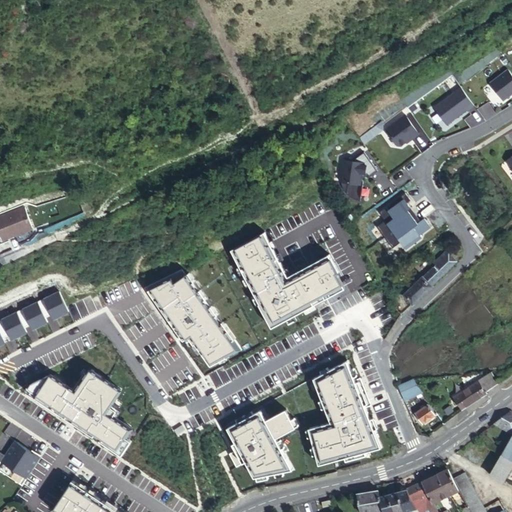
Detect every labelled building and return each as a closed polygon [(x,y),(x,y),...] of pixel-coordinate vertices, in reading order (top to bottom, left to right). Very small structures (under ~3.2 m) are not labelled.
[(503,103),(511,95),(511,78),(508,72),(490,86),(503,103)] [(474,108),(461,90),(434,110),(446,127),(466,112),(467,113),(474,108)] [(418,136),(404,117),(385,132),(396,147),(400,148),(410,141),(410,142),(418,136)] [(369,179),(377,173),(363,154),(351,163),(352,164),(342,162),(339,184),(347,185),(346,196),(352,201),(359,203),(362,184),(360,182),(367,177),(369,179)] [(372,177),(386,196),(395,189),(381,170),(372,177)] [(406,203),(410,200),(404,193),(389,204),(392,208),(388,211),(385,207),(379,212),(385,220),(376,226),(392,247),(400,241),(405,248),(420,237),(418,235),(429,226),(423,218),(420,221),(406,203)] [(33,229),(25,209),(0,219),(0,232),(4,242),(33,229)] [(264,234),(231,252),(240,268),(244,276),(246,279),(250,287),(257,299),(260,306),(272,330),(287,322),(294,318),(346,290),(338,274),(339,273),(330,256),(317,263),(310,266),(307,268),(300,272),(292,276),(288,278),(284,271),(280,263),(276,255),(273,250),(269,243),(264,234)] [(413,305),(457,263),(447,254),(436,266),(438,269),(425,282),(422,279),(404,297),(413,305)] [(181,271),(144,290),(154,305),(160,301),(173,321),(170,323),(179,336),(180,336),(179,335),(181,333),(184,338),(187,337),(192,344),(193,343),(200,352),(202,351),(213,366),(227,358),(226,356),(238,350),(232,342),(236,339),(188,275),(185,277),(181,271)] [(58,294),(37,304),(44,320),(51,317),(53,321),(68,314),(58,294)] [(358,303),(352,306),(357,314),(362,311),(358,303)] [(37,304),(16,315),(24,330),(30,327),(32,331),(47,324),(44,320),(37,304)] [(16,315),(0,322),(0,335),(2,340),(9,337),(11,341),(26,334),(24,330),(16,315)] [(226,356),(227,358),(244,349),(236,339),(232,342),(238,350),(226,356)] [(309,430),(319,466),(381,449),(366,409),(363,402),(368,400),(363,387),(358,389),(355,382),(357,381),(355,382),(347,362),(314,380),(331,424),(309,430)] [(31,385),(26,392),(36,399),(34,402),(64,422),(67,419),(73,423),(71,426),(92,441),(94,437),(101,442),(98,445),(117,457),(126,443),(128,441),(126,440),(132,430),(113,418),(117,413),(110,408),(120,392),(90,372),(88,375),(76,394),(73,392),(50,376),(31,385)] [(85,373),(73,392),(76,394),(88,375),(85,373)] [(494,377),(475,378),(478,383),(453,399),(461,411),(486,396),(486,395),(493,390),(499,385),(494,377)] [(404,403),(420,393),(417,387),(413,381),(398,387),(404,403)] [(26,392),(24,395),(34,402),(36,399),(26,392)] [(371,407),(368,400),(363,402),(366,409),(371,407)] [(430,420),(423,410),(415,414),(422,425),(430,420)] [(227,430),(235,443),(238,451),(235,452),(229,456),(236,469),(246,464),(254,479),(293,471),(281,450),(277,443),(276,440),(295,429),(291,421),(286,411),(266,422),(260,412),(253,416),(239,424),(227,430)] [(251,413),(237,420),(239,424),(253,416),(251,413)] [(511,413),(493,425),(511,436),(511,413)] [(511,437),(502,455),(511,461),(511,437)] [(4,457),(0,462),(0,471),(22,487),(41,459),(14,442),(4,457)] [(126,443),(117,457),(121,459),(130,446),(126,443)] [(511,461),(502,455),(489,476),(503,484),(511,468),(511,461)] [(449,496),(459,491),(453,480),(448,470),(447,471),(438,475),(449,496)] [(453,480),(459,491),(469,507),(471,511),(478,511),(484,509),(464,473),(453,480)] [(433,503),(449,496),(438,475),(421,483),(428,495),(431,500),(433,503)] [(421,483),(406,490),(413,502),(428,495),(421,483)] [(71,484),(51,511),(113,511),(110,510),(108,511),(107,511),(103,509),(105,506),(71,484)] [(406,490),(398,492),(403,511),(411,511),(412,510),(416,509),(413,502),(406,490)] [(358,497),(362,511),(383,511),(384,511),(380,497),(378,492),(358,497)] [(393,511),(403,511),(398,492),(388,495),(393,511)] [(383,511),(393,511),(388,495),(380,497),(384,511),(383,511)] [(428,495),(413,502),(416,509),(418,511),(424,511),(427,511),(429,511),(425,504),(431,500),(428,495)] [(425,504),(429,511),(437,511),(433,503),(431,500),(425,504)]
